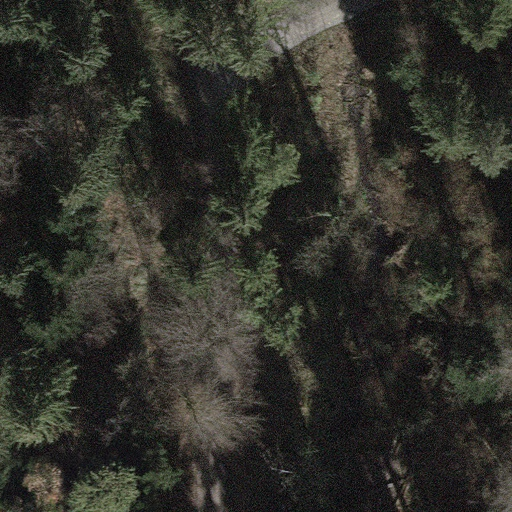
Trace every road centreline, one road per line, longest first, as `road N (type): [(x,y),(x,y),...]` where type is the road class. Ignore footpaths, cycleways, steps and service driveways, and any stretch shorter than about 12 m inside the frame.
road 1 (track): [(211,511),(217,55)]
road 2 (track): [(348,0),(217,55)]
